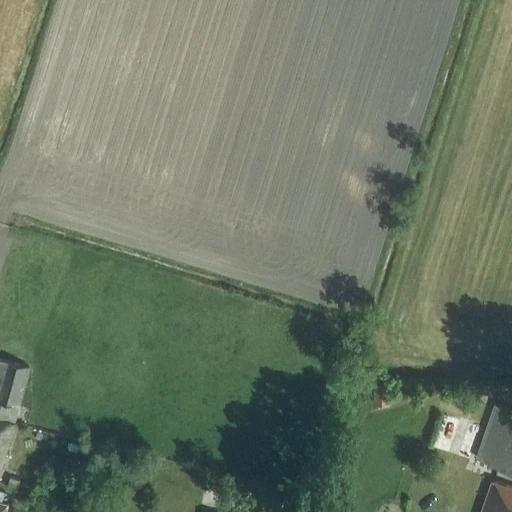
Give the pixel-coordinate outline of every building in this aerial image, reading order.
[(13,422),(28,366),(0,358),(0,511),(4,511),(7,504),(1,502),(4,491),(0,489),(0,473),(14,422),(13,422)] [(390,382),(372,383),(372,404),(390,403),(390,382)] [(511,469),(511,409),(495,403),(477,458),(511,469)] [(511,511),(511,486),(493,480),(482,511),(511,511)] [(252,511),(269,511),(274,493),(257,490),(252,511)] [(275,496),(271,511),(285,511),(288,499),(275,496)]
